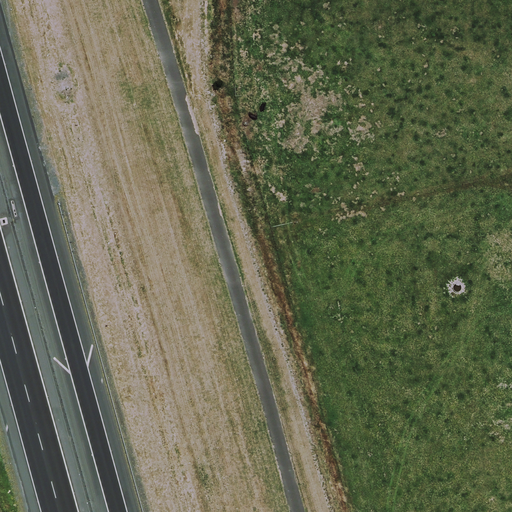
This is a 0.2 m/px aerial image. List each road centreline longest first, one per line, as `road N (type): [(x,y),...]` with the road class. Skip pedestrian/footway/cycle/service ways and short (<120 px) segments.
road 1 (motorway): [(0,84),(120,511)]
road 2 (motorway): [(59,511),(0,296)]
